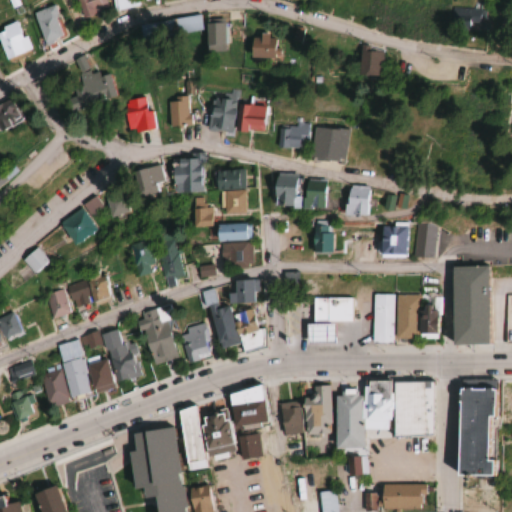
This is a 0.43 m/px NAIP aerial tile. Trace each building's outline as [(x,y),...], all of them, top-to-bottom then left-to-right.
[(74,0),(80,18),(106,9),(102,0),(74,0)] [(113,0),(114,8),(134,7),(133,0),(113,0)] [(61,38),(50,6),(30,13),(41,45),(61,38)] [(476,10),(444,10),(444,32),(476,32),(476,10)] [(199,32),(197,16),(136,25),(138,41),(199,32)] [(221,19),(202,19),(202,53),(221,53),(221,19)] [(28,50),(15,22),(0,28),(0,53),(4,61),(28,50)] [(270,59),(270,36),(246,35),(246,58),(270,59)] [(375,80),(380,54),(358,50),(353,75),(375,80)] [(105,74),(97,76),(95,70),(77,75),(80,90),(63,94),(67,111),(112,100),(105,74)] [(167,128),(189,127),(187,97),(166,98),(167,128)] [(150,111),(145,112),(143,98),(121,101),(125,133),(153,130),(150,111)] [(0,104),(0,129),(16,123),(8,102),(0,104)] [(263,104),(208,103),(208,131),(262,133),(263,104)] [(275,125),(275,149),(303,149),(303,125),(275,125)] [(308,159),(341,164),(345,131),(312,127),(308,159)] [(200,154),(188,155),(188,160),(168,160),(169,194),(197,194),(197,166),(200,166),(200,154)] [(465,155),(462,177),(483,180),(485,166),(494,167),(495,159),(465,155)] [(0,184),(14,171),(5,163),(0,167),(0,184)] [(152,184),(160,182),(157,166),(131,172),(137,197),(154,193),(152,184)] [(211,192),(217,192),(217,214),(243,214),(243,171),(211,171),(211,192)] [(271,209),(293,209),(293,174),(271,174),(271,209)] [(322,180),(299,180),(299,212),(322,212),(322,180)] [(364,218),(364,187),(342,187),(342,218),(364,218)] [(87,217),(98,208),(91,198),(79,206),(87,217)] [(106,219),(126,213),(121,198),(102,204),(106,219)] [(208,207),(200,207),(200,198),(191,198),(191,227),(208,227),(208,207)] [(92,232),(77,209),(55,224),(70,246),(92,232)] [(310,254),(328,254),(328,222),(310,222),(310,254)] [(213,241),(247,241),(247,224),(213,224),(213,241)] [(402,258),(402,225),(376,225),(376,258),(402,258)] [(430,259),(433,227),(414,225),(410,258),(430,259)] [(134,277),(153,271),(143,239),(125,245),(134,277)] [(169,286),(174,284),(172,280),(183,275),(169,240),(153,246),(169,286)] [(219,244),(219,265),(249,265),(249,244),(219,244)] [(44,264),(33,249),(18,260),(29,275),(44,264)] [(197,265),(197,276),(212,276),(212,265),(197,265)] [(448,267),(448,346),(485,346),(484,267),(448,267)] [(63,283),(70,309),(104,299),(97,274),(63,283)] [(230,281),(231,305),(250,304),(250,281),(230,281)] [(67,313),(59,289),(41,296),(49,319),(67,313)] [(263,348),(259,329),(253,331),(249,310),(228,315),(227,306),(215,309),(211,289),(195,292),(199,310),(207,308),(216,349),(237,345),(239,353),(263,348)] [(370,343),(391,343),(391,294),(370,294),(370,343)] [(394,295),(393,338),(432,339),(433,298),(421,297),(421,296),(394,295)] [(332,345),(332,323),(349,323),(349,298),(311,298),(310,324),(304,324),(304,344),(332,345)] [(163,323),(157,325),(152,309),(138,313),(140,320),(133,322),(135,331),(139,330),(149,365),(173,358),(163,323)] [(0,338),(1,342),(18,336),(10,314),(0,317),(0,338)] [(187,362),(209,355),(200,325),(178,331),(187,362)] [(113,383),(137,377),(129,344),(118,347),(114,331),(100,334),(113,383)] [(99,355),(82,361),(94,394),(111,387),(99,355)] [(67,399),(86,394),(76,359),(57,364),(67,399)] [(31,377),(27,362),(3,370),(8,384),(31,377)] [(44,404),(63,400),(56,371),(38,375),(44,404)] [(452,473),(495,474),(495,458),(490,458),(492,381),(455,380),(452,473)] [(331,450),(359,450),(360,430),(385,431),(386,381),(361,381),(361,396),(351,396),(351,391),(340,390),(340,396),(332,396),(331,450)] [(390,381),(390,438),(430,438),(430,381),(390,381)] [(302,434),(326,434),(326,387),(310,387),(310,397),(302,397),(302,434)] [(225,393),(230,428),(262,423),(257,388),(225,393)] [(9,395),(11,419),(26,418),(23,394),(9,395)] [(279,428),(296,428),(296,403),(279,403),(279,428)] [(174,410),(182,472),(201,470),(192,408),(174,410)] [(226,449),(223,413),(198,415),(202,451),(226,449)] [(129,488),(138,487),(139,496),(150,495),(151,511),(179,511),(171,430),(129,434),(131,453),(126,453),(129,488)] [(259,457),(256,435),(234,438),(237,460),(259,457)] [(284,457),(301,457),(301,441),(284,441),(284,457)] [(345,458),(345,474),(359,474),(359,458),(345,458)] [(59,511),(61,511),(50,483),(28,492),(36,511),(59,511)] [(378,483),(378,507),(422,507),(422,483),(378,483)] [(208,511),(206,485),(186,487),(188,511),(208,511)] [(335,511),(334,489),(317,490),(318,511),(335,511)] [(18,511),(16,500),(0,503),(0,511),(18,511)]
